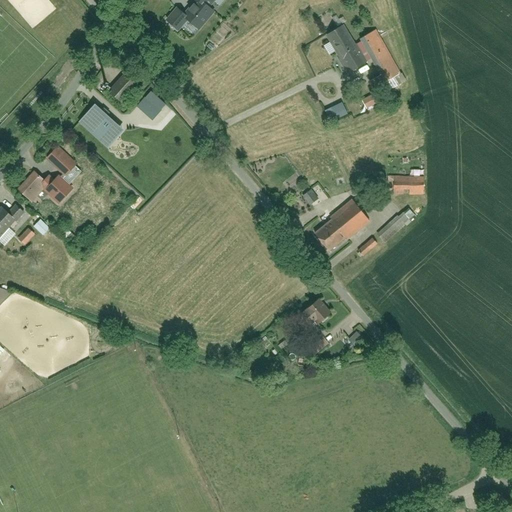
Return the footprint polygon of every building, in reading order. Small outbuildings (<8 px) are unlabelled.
[(353,37),(342,17),(320,30),(343,70),(357,62),(367,80),(393,65),(371,27),(353,37)] [(136,80),(121,66),(102,87),(118,100),(136,80)] [(157,120),(171,104),(155,90),(142,106),(157,120)] [(109,113),(94,98),(73,120),(88,134),(109,113)] [(187,137),(178,129),(134,175),(142,183),(187,137)] [(72,159),(53,141),(40,154),(59,172),(72,159)] [(133,192),(140,185),(106,153),(99,160),(133,192)] [(52,200),(68,185),(54,171),(48,177),(43,172),(39,176),(29,164),(11,181),(26,197),(38,186),(52,200)] [(419,172),(383,171),(383,192),(419,192),(419,172)] [(313,205),(323,198),(316,189),(307,195),(313,205)] [(365,220),(348,199),(310,230),(327,251),(365,220)] [(0,204),(0,227),(18,209),(9,200),(3,207),(0,204)] [(408,212),(402,205),(373,229),(379,236),(408,212)] [(43,218),(37,226),(47,234),(53,227),(43,218)] [(30,230),(24,224),(13,235),(19,241),(30,230)] [(372,240),(367,234),(354,245),(359,251),(372,240)] [(0,300),(3,304),(13,294),(5,286),(0,290),(0,300)] [(327,311),(313,295),(300,306),(314,322),(327,311)]
